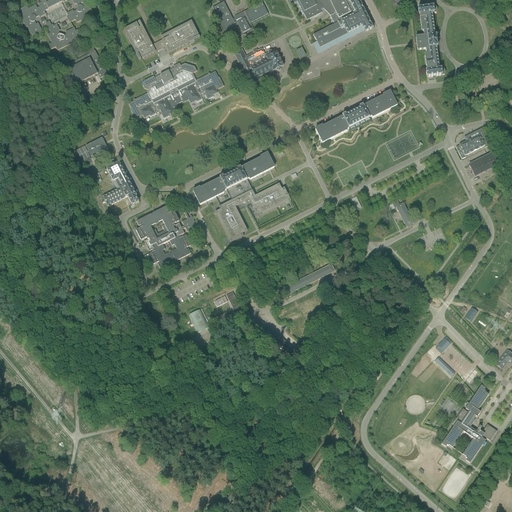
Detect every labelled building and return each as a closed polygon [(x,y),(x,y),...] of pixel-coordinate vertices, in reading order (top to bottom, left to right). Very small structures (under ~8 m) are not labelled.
[(20,10),(17,11),(19,16),(26,28),(27,27),(28,28),(32,36),(36,34),(37,37),(40,36),(39,34),(42,32),(40,28),(38,24),(36,25),(35,22),(36,18),(39,17),(40,18),(46,15),(44,12),(65,1),(64,0),(43,0),(45,3),(42,4),(41,2),(41,3),(38,4),(40,7),(37,8),(35,5),(28,9),(27,6),(20,10)] [(75,20),(77,23),(85,19),(87,22),(92,19),(89,15),(93,13),(86,1),(85,1),(84,0),(71,0),(74,5),(76,4),(78,7),(76,11),(72,13),(71,11),(66,14),(68,17),(67,18),(69,23),(75,20)] [(330,16),(334,25),(313,35),(320,48),(334,41),(335,45),(355,35),(353,32),(362,27),(364,33),(373,29),(358,0),(288,0),(291,5),(297,2),(307,21),(322,13),(320,10),(323,9),(325,11),(329,15),(330,16)] [(216,15),(225,33),(236,28),(239,26),(242,34),(250,30),(247,24),(249,23),(249,24),(267,14),(262,4),(244,13),(245,14),(233,20),(224,2),(212,8),(215,15),(216,15)] [(444,69),(443,69),(441,69),(439,69),(436,47),(437,47),(436,35),(434,36),(432,14),(434,14),(434,13),(436,13),(437,12),(437,11),(437,10),(437,9),(437,8),(436,8),(436,7),(435,7),(433,7),(418,9),(418,16),(419,16),(421,31),(423,31),(424,36),(415,37),(417,51),(425,50),(426,55),(424,55),(426,71),(425,71),(426,78),(442,76),(442,75),(444,75),(445,75),(445,74),(445,73),(445,72),(445,71),(445,70),(444,70),(444,69)] [(56,48),(57,51),(70,45),(69,43),(78,39),(76,35),(79,33),(77,30),(75,31),(74,28),(65,32),(66,35),(64,36),(60,35),(58,30),(59,29),(57,25),(53,26),(53,25),(51,26),(49,22),(45,24),(50,33),(47,35),(51,44),(49,45),(51,50),(56,48)] [(142,60),(165,48),(169,54),(188,44),(187,41),(198,35),(191,22),(173,31),(175,34),(152,46),(145,33),(142,34),(136,23),(123,30),(132,48),(135,47),(142,60)] [(268,53),(264,55),(262,49),(257,51),(257,50),(252,52),(253,53),(245,57),(242,50),(233,54),(244,74),(244,75),(246,80),(250,78),(252,82),(256,80),(256,79),(268,73),(269,74),(273,72),(275,70),(278,72),(280,71),(281,68),(283,66),(276,53),(275,50),(271,52),(271,51),(270,51),(269,51),(269,52),(268,52),(268,53)] [(301,50),(295,53),(299,61),(305,58),(301,50)] [(69,70),(66,72),(73,86),(97,74),(97,75),(98,76),(100,79),(107,75),(95,52),(90,54),(67,66),(69,70)] [(133,102),(128,104),(131,110),(130,111),(135,120),(137,119),(140,117),(143,116),(144,118),(149,116),(150,118),(156,115),(153,110),(154,109),(156,113),(158,113),(160,116),(161,115),(163,120),(169,117),(168,115),(173,113),(171,109),(172,109),(175,107),(177,106),(177,105),(182,102),(183,103),(186,102),(188,101),(189,100),(190,104),(196,101),(196,103),(202,100),(200,95),(202,94),(204,96),(205,96),(207,101),(213,98),(212,96),(217,93),(216,91),(218,89),(222,87),(217,78),(216,79),(213,73),(210,75),(210,74),(209,74),(208,74),(207,75),(196,81),(192,74),(197,72),(194,67),(184,64),(180,66),(179,64),(173,67),(174,68),(166,72),(162,74),(154,78),(153,77),(144,82),(142,86),(144,89),(148,91),(147,94),(135,100),(134,100),(133,100),(133,101),(133,102)] [(472,85),(468,87),(472,98),(476,96),(472,85)] [(322,126),(315,129),(318,135),(319,137),(320,140),(321,141),(322,144),(347,132),(346,130),(371,118),(372,119),(397,106),(395,103),(395,102),(393,99),(392,97),(389,92),(383,95),(383,96),(363,107),(362,105),(360,106),(359,107),(360,109),(346,116),(345,114),(342,116),(342,117),(322,127),(322,126)] [(456,148),(462,160),(465,158),(465,156),(484,146),(485,148),(495,143),(492,137),(491,137),(490,138),(485,129),(478,133),(479,135),(471,139),(469,137),(466,139),(468,141),(459,145),(459,146),(456,148)] [(85,147),(91,157),(107,149),(102,139),(85,147)] [(468,165),(475,177),(501,164),(494,152),(468,165)] [(274,168),(267,154),(260,157),(261,158),(240,168),(240,167),(236,169),(237,171),(223,178),(223,176),(219,177),(220,179),(200,189),(199,188),(192,191),(199,205),(224,193),(223,192),(226,191),(231,202),(252,191),(247,180),(249,179),(250,180),(274,168)] [(115,181),(119,188),(102,197),(104,201),(104,202),(104,204),(106,204),(107,207),(127,197),(132,206),(132,205),(132,206),(133,206),(135,205),(135,204),(138,202),(136,197),(128,180),(127,180),(118,163),(115,165),(114,164),(113,164),(112,165),(111,166),(106,169),(112,182),(115,181)] [(252,191),(231,202),(219,208),(220,210),(215,213),(227,238),(228,238),(231,243),(230,243),(230,244),(243,237),(242,235),(247,232),(235,208),(243,204),(249,201),(255,213),(256,213),(255,213),(258,212),(260,217),(285,205),(285,204),(290,201),(291,202),(285,189),(282,190),(279,185),(255,197),(252,191)] [(356,197),(351,199),(357,210),(361,208),(356,197)] [(152,215),(151,216),(151,215),(136,222),(138,227),(140,226),(141,228),(136,231),(141,241),(146,238),(147,240),(144,242),(149,252),(152,250),(153,252),(148,254),(153,265),(158,262),(159,264),(157,265),(160,269),(175,262),(173,258),(173,257),(176,261),(190,254),(188,249),(186,250),(186,248),(191,246),(186,235),(180,238),(180,236),(184,234),(182,230),(185,229),(187,233),(192,230),(201,248),(206,246),(182,199),(178,201),(188,219),(182,222),(184,226),(181,228),(179,224),(174,226),(174,224),(175,224),(176,223),(179,222),(174,211),(168,214),(168,212),(169,212),(167,207),(152,214),(152,215)] [(396,207),(406,228),(413,224),(403,204),(402,204),(399,199),(396,200),(399,206),(396,207)] [(250,250),(257,264),(261,262),(254,248),(250,250)] [(287,296),(321,278),(334,272),(331,265),(283,289),(287,296)] [(242,312),(232,293),(226,296),(233,310),(215,319),(217,324),(242,312)] [(224,297),(214,303),(216,308),(227,302),(224,297)] [(472,309),(465,318),(470,322),(477,313),(472,309)] [(189,316),(198,333),(208,328),(199,310),(189,316)] [(249,324),(261,336),(265,332),(253,320),(250,322),(248,320),(244,325),(246,327),(249,324)] [(273,331),(265,340),(280,354),(282,356),(288,361),(296,352),(291,347),(280,337),(273,331)] [(444,339),(437,346),(443,352),(450,345),(444,339)] [(495,365),(501,370),(507,363),(511,366),(511,354),(506,350),(495,365)] [(440,360),(436,364),(451,377),(454,374),(440,360)] [(457,422),(441,445),(445,447),(446,446),(448,447),(448,446),(452,448),(463,432),(473,439),(462,455),(466,458),(465,458),(467,459),(465,461),(470,464),(485,441),(481,438),(483,437),(490,442),(497,432),(487,425),(484,429),(483,430),(482,433),(479,431),(477,430),(476,432),(467,426),(474,416),(477,418),(480,413),(477,411),(488,395),(484,393),(485,392),(484,391),(485,389),(481,386),(465,409),(469,412),(468,413),(462,409),(456,419),(461,423),(460,424),(457,422)]
